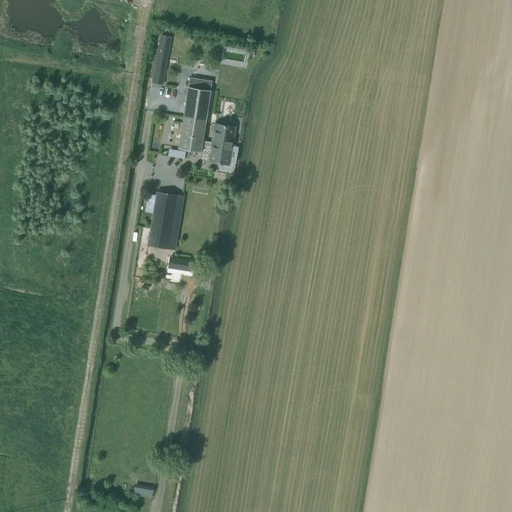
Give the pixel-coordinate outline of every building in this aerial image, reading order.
[(160,33),(153,82),(165,83),(172,35),(160,33)] [(200,151),(210,91),(188,88),(186,100),(179,148),(200,151)] [(228,163),(231,152),(235,127),(215,123),(210,152),(209,161),(228,163)] [(168,249),(177,195),(156,192),(148,246),(168,249)] [(189,262),(181,261),(180,270),(187,271),(189,262)] [(153,497),(154,488),(134,486),(133,494),(153,497)]
